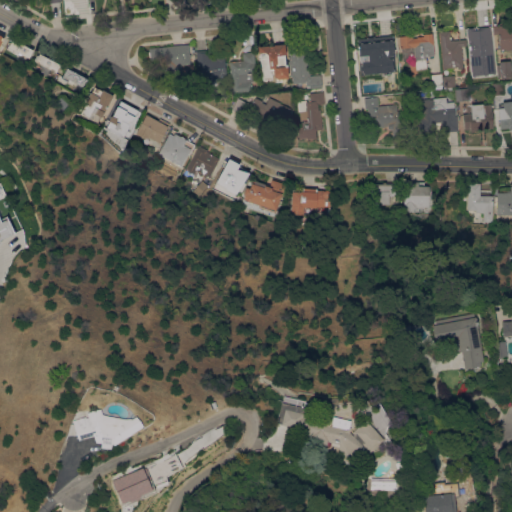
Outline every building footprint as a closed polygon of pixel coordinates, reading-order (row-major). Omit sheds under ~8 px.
[(511,55),(506,56),(505,50),(500,49),(499,34),(494,35),(493,26),(511,23),(511,55)] [(467,30),(481,29),(482,41),(489,40),(491,52),(489,52),(489,56),(488,56),(489,62),(483,63),(483,65),(471,66),(467,30)] [(464,68),(458,69),(458,67),(443,68),(440,32),(449,31),(450,38),(452,38),(454,39),(454,40),(466,39),(466,46),(462,47),(464,68)] [(413,47),(400,48),(399,37),(413,35),(413,38),(423,36),(423,34),(433,33),(434,44),(433,44),(434,55),(426,56),(427,69),(422,70),(422,75),(411,76),(410,65),(415,64),(415,60),(413,47)] [(385,37),(386,41),(389,41),(390,51),(387,51),(388,63),(381,63),(382,74),(379,74),(380,78),(379,78),(379,79),(376,80),(376,88),(378,87),(378,85),(398,83),(399,92),(377,94),(377,90),(363,91),(363,88),(362,89),(360,74),(367,73),(367,70),(365,70),(365,66),(366,66),(365,58),(364,58),(362,45),(366,45),(366,39),(385,37)] [(13,40),(33,51),(30,58),(9,47),(13,40)] [(289,78),(282,78),(283,81),(269,83),(269,79),(263,80),(260,53),(259,53),(258,47),(269,45),(269,47),(274,46),(274,45),(285,43),(289,78)] [(190,54),(191,54),(191,57),(190,57),(191,64),(181,65),(182,74),(167,75),(166,65),(152,67),(151,57),(149,56),(149,52),(150,52),(149,48),(189,44),(190,54)] [(307,88),(306,82),(293,83),(290,46),(309,44),(310,55),(308,55),(310,76),(321,75),(322,87),(307,88)] [(202,83),(200,64),(198,64),(196,50),(207,49),(208,58),(214,57),(213,56),(225,54),(227,75),(219,76),(220,80),(202,83)] [(243,60),(243,53),(254,52),(256,72),(252,73),(253,82),(251,82),(252,91),(231,93),(230,75),(231,75),(230,61),(243,60)] [(37,55),(39,56),(40,54),(60,66),(57,73),(34,60),(37,55)] [(511,77),(501,78),(501,76),(498,76),(497,62),(511,61),(511,77)] [(490,65),(496,64),(498,76),(492,77),(490,65)] [(87,80),(84,87),(70,80),(69,82),(62,78),(67,69),(87,80)] [(443,84),(432,86),(430,74),(442,73),(443,84)] [(454,75),(456,87),(444,88),(443,76),(454,75)] [(492,84),(503,83),(503,88),(508,88),(509,98),(503,98),(503,95),(494,96),(494,95),(493,95),(492,84)] [(81,114),(86,104),(85,104),(91,92),(92,92),(95,86),(114,96),(103,117),(101,117),(98,123),(81,114)] [(456,101),(455,89),(468,88),(469,100),(456,101)] [(323,129),(316,130),(317,138),(307,139),(307,138),(299,139),(297,118),(299,118),(298,101),(309,100),(308,98),(310,98),(310,93),(323,91),(324,104),(319,105),(319,109),(321,109),(323,129)] [(69,105),(62,113),(54,105),(61,97),(69,105)] [(290,108),(279,130),(247,115),(256,97),(263,101),(262,102),(266,104),(269,97),(290,108)] [(397,104),(397,111),(402,110),(402,120),(403,120),(403,124),(403,125),(412,124),(412,134),(393,135),(392,129),(390,129),(388,128),(388,126),(385,126),(385,127),(381,127),(381,126),(380,126),(379,125),(372,125),(371,117),(370,116),(370,114),(371,113),(370,112),(366,112),(364,98),(378,97),(379,106),(397,104)] [(442,133),(441,122),(435,123),(436,131),(419,133),(416,100),(429,99),(429,100),(433,99),(433,98),(446,97),(447,102),(454,102),(455,116),(457,116),(458,131),(442,133)] [(249,103),(243,115),(232,110),(238,98),(249,103)] [(138,110),(135,117),(136,117),(124,138),(107,128),(110,122),(109,121),(112,116),(113,116),(121,101),(138,110)] [(471,131),(471,129),(465,129),(463,114),(467,114),(467,107),(471,106),(471,105),(483,103),(483,108),(491,107),(493,128),(471,131)] [(511,129),(511,130),(510,128),(501,128),(499,111),(511,109),(511,129)] [(160,118),(170,123),(160,141),(163,143),(157,153),(148,149),(151,144),(146,141),(145,143),(134,137),(138,130),(147,115),(158,121),(159,119),(160,118)] [(159,153),(170,133),(174,136),(175,133),(195,144),(190,154),(189,154),(182,166),(159,153)] [(210,177),(207,175),(206,177),(204,175),(205,174),(199,171),(197,175),(192,172),(192,173),(189,172),(190,170),(187,168),(194,155),(192,154),(195,149),(197,151),(199,146),(208,150),(208,151),(211,153),(211,154),(220,159),(210,177)] [(241,186),(239,184),(237,189),(217,178),(227,160),(239,167),(236,171),(246,177),(241,186)] [(276,213),(259,206),(260,205),(244,199),(245,195),(244,194),(246,187),(250,188),(253,179),(270,185),(272,179),(274,180),(274,179),(284,182),(284,183),(286,184),(276,213)] [(199,196),(193,191),(203,180),(208,185),(199,196)] [(383,184),(383,183),(386,183),(386,184),(399,184),(399,195),(398,195),(398,203),(390,203),(390,204),(371,204),(371,189),(370,189),(370,184),(383,184)] [(419,183),(419,185),(430,186),(430,207),(417,207),(417,211),(404,210),(404,205),(405,183),(419,183)] [(492,222),(484,221),(484,213),(476,212),(476,210),(467,210),(468,184),(480,184),(480,195),(493,196),(492,222)] [(511,214),(497,215),(497,192),(504,192),(504,191),(511,191),(510,184),(511,184),(511,214)] [(331,206),(317,205),(317,208),(304,207),(304,215),(292,214),(293,191),(294,191),(295,187),(318,188),(318,190),(324,190),(325,191),(326,190),(328,190),(330,190),(330,191),(331,192),(331,195),(331,206)] [(0,216),(3,215),(12,233),(0,239),(0,216)] [(471,313),(472,317),(474,317),(483,361),(479,362),(480,366),(464,369),(459,344),(451,346),(449,338),(435,341),(432,325),(435,324),(434,320),(471,313)] [(511,335),(501,336),(500,321),(510,321),(509,319),(511,318),(511,335)] [(506,355),(496,357),(494,342),(504,341),(506,355)] [(303,417),(319,420),(320,418),(331,421),(332,417),(350,421),(348,428),(349,428),(348,432),(365,451),(352,464),(337,448),(326,445),(311,438),(301,435),(302,429),(275,422),(280,405),(275,403),(276,399),(282,400),(281,403),(304,408),(303,417)] [(114,445),(112,444),(111,449),(101,448),(101,443),(96,442),(94,436),(79,440),(73,420),(86,416),(86,418),(88,417),(87,413),(101,409),(102,414),(126,419),(130,418),(131,419),(136,416),(142,426),(114,445)] [(369,452),(362,444),(361,445),(352,435),(353,435),(351,432),(365,419),(383,440),(369,452)] [(155,460),(160,474),(179,469),(174,454),(155,460)] [(109,479),(117,502),(149,491),(141,468),(109,479)] [(458,481),(460,497),(454,497),(456,511),(426,511),(423,482),(445,480),(445,482),(458,481)] [(394,481),(394,489),(371,488),(371,481),(394,481)]
